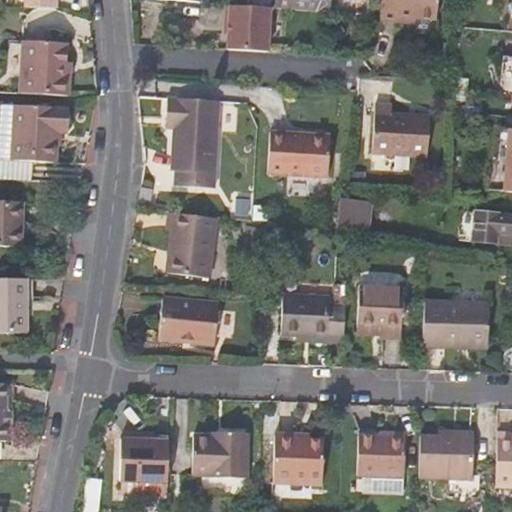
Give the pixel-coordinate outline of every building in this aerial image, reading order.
[(49,0),(19,0),(20,10),(49,11),(49,0)] [(275,0),(275,5),(328,9),(328,0),(275,0)] [(369,12),(369,0),(355,0),(355,11),(369,12)] [(383,0),(382,24),(400,25),(400,18),(418,20),(438,21),(439,0),(383,0)] [(271,4),(227,1),(226,32),(228,32),(227,51),(268,53),(271,4)] [(67,98),(69,81),(63,80),(64,63),(65,45),(23,43),(20,95),(67,98)] [(511,59),(505,59),(503,96),(505,96),(505,105),(511,105),(511,59)] [(220,103),(168,100),(166,131),(174,131),(171,172),(175,172),(175,174),(175,179),(176,189),(216,191),(220,103)] [(237,131),(236,101),(221,101),(222,132),(237,131)] [(0,106),(0,111),(0,162),(54,165),(56,135),(60,134),(61,109),(0,106)] [(373,158),(429,163),(431,123),(394,121),(394,110),(377,109),(373,158)] [(511,131),(498,131),(493,192),(511,193),(511,131)] [(328,181),(331,139),(271,134),(268,177),(328,181)] [(152,191),(140,189),(137,209),(148,211),(152,191)] [(340,200),(338,231),(366,233),(369,203),(340,200)] [(0,249),(18,250),(19,204),(0,203),(0,249)] [(177,214),(170,213),(168,227),(171,228),(165,274),(208,280),(215,228),(178,226),(177,214)] [(511,216),(476,213),(473,242),(511,244),(511,216)] [(215,228),(217,220),(177,214),(178,226),(215,228)] [(0,281),(0,335),(29,336),(30,282),(0,281)] [(402,292),(358,290),(356,329),(379,330),(379,337),(379,339),(400,340),(402,292)] [(343,344),(345,307),(328,307),(328,299),(283,297),(281,336),(326,338),(326,343),(343,344)] [(162,299),(158,342),(214,347),(218,304),(162,299)] [(421,348),(460,348),(460,342),(487,344),(489,307),(423,305),(421,348)] [(0,446),(12,446),(13,416),(13,388),(0,388),(0,446)] [(20,415),(13,416),(12,446),(20,446),(20,415)] [(377,431),(358,431),(358,477),(360,477),(360,496),(402,497),(402,479),(404,479),(404,439),(383,439),(377,439),(377,431)] [(247,434),(227,433),(227,439),(213,439),(213,437),(193,437),(191,475),(211,475),(211,480),(246,481),(247,434)] [(420,437),(419,479),(471,480),(472,434),(457,433),(457,437),(420,437)] [(511,435),(497,435),(496,488),(511,488),(511,435)] [(276,437),(275,485),(324,485),(325,442),(298,442),(297,438),(276,437)] [(167,482),(167,442),(120,441),(119,481),(167,482)]
